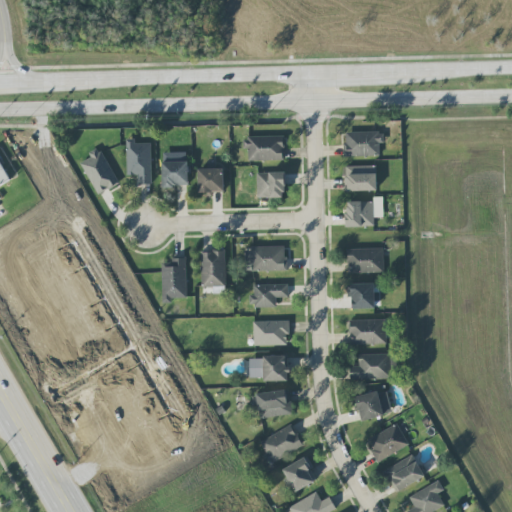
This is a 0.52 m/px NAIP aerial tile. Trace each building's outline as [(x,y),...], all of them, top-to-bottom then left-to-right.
[(345,157),(380,156),(380,143),(385,143),(384,132),(345,133),(345,157)] [(284,136),(247,137),(247,161),(285,160),(284,136)] [(151,143),(135,143),(135,139),(127,139),(127,176),(138,176),(138,184),(152,184),(151,143)] [(99,195),(120,183),(99,147),(89,153),(92,157),(81,163),(99,195)] [(188,152),(163,153),(163,187),(189,187),(188,152)] [(0,186),(11,181),(0,161),(0,186)] [(345,191),(377,191),(377,166),(345,166),(345,191)] [(199,193),(224,192),(224,169),(199,169),(199,193)] [(285,172),(257,173),(258,198),(286,197),(285,172)] [(375,227),(374,218),(384,217),(383,197),(374,197),(374,201),(347,202),(347,227),(375,227)] [(286,247),(245,248),(246,264),(252,264),(252,272),(287,271),(286,247)] [(347,250),(348,274),(384,273),(383,248),(347,250)] [(202,252),(202,287),(226,287),(225,251),(202,252)] [(187,298),(186,258),(172,258),(172,263),(162,263),(163,303),(172,303),(172,298),(187,298)] [(375,283),(348,284),(348,298),(353,298),(353,309),(375,309),(375,283)] [(288,284),(254,285),(254,295),(250,295),(250,307),(276,307),(276,298),(289,297),(288,284)] [(350,321),(350,344),(387,343),(386,319),(350,321)] [(254,346),(289,345),(289,321),(254,322),(254,346)] [(359,354),(359,366),(350,366),(350,379),(395,380),(395,354),(359,354)] [(288,357),(250,357),(250,378),(263,378),(263,381),(288,381),(288,357)] [(292,415),(290,390),(257,393),(259,418),(292,415)] [(356,398),(362,421),(392,414),(386,390),(356,398)] [(409,446),(398,424),(366,441),(378,462),(409,446)] [(303,447),(291,425),(259,443),(270,464),(303,447)] [(398,493),(425,477),(413,455),(385,471),(398,493)] [(315,483),(309,470),(314,469),(309,457),(284,467),(294,492),(315,483)] [(407,511),(435,511),(445,508),(439,493),(443,491),(439,482),(409,496),(414,508),(408,511),(407,511)] [(321,501),(318,493),(290,505),(292,511),(336,511),(337,511),(331,497),(321,501)]
